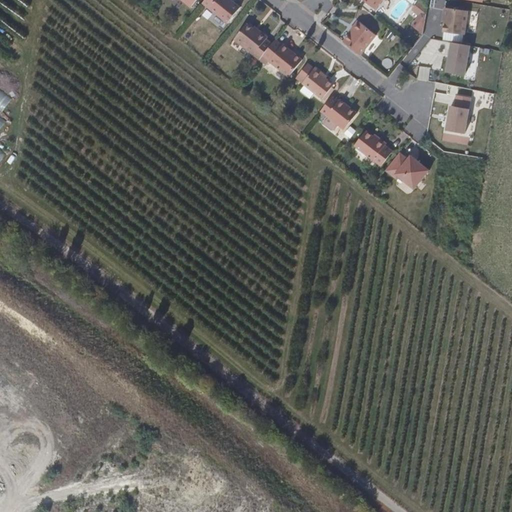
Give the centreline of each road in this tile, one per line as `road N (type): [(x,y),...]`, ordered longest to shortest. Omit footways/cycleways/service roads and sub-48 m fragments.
road 1 (track): [(399,511),(0,204)]
road 2 (residential): [(278,0),(413,108)]
